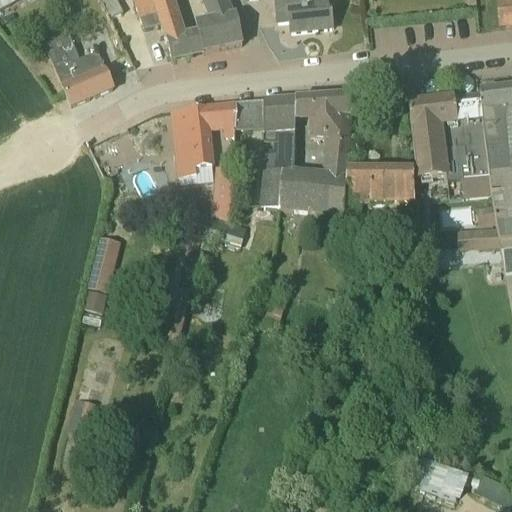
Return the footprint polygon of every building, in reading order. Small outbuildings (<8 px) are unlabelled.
[(123,14),(115,0),(100,0),(111,20),(123,14)] [(132,0),(138,20),(156,14),(171,63),(190,59),(185,36),(173,0),(132,0)] [(200,0),(210,23),(197,26),(198,34),(202,56),(242,48),(235,19),(232,19),(224,0),(200,0)] [(331,32),(328,5),(328,1),(327,0),(274,0),(278,26),(290,25),(291,36),(331,32)] [(503,28),(511,27),(511,5),(500,7),(503,28)] [(45,48),(62,89),(70,110),(112,93),(97,55),(78,63),(68,38),(45,48)] [(491,198),(499,246),(511,245),(511,94),(511,95),(511,92),(479,96),(479,99),(487,167),(491,198)] [(295,104),(294,128),(310,127),(310,143),(328,144),(326,161),(324,161),(322,178),(292,176),(291,176),(282,176),(279,212),(344,219),(348,174),(345,174),(346,163),(350,119),(351,119),(353,99),(295,104)] [(491,198),(487,167),(479,99),(408,108),(416,184),(446,180),(443,154),(466,152),(468,170),(463,170),(466,201),(491,198)] [(295,104),(264,106),(264,134),(263,146),(266,146),(274,147),(273,154),(266,154),(262,204),(261,211),(279,212),(282,176),(291,176),(292,176),(294,128),(295,104)] [(252,107),(235,108),(234,133),(252,133),(252,107)] [(233,139),(234,133),(235,108),(172,115),(179,181),(196,179),(195,172),(212,170),(208,131),(222,130),(223,140),(233,139)] [(212,221),(225,224),(230,209),(231,172),(215,171),(213,206),(211,205),(211,208),(210,220),(212,221)] [(348,174),(344,219),(343,234),(357,234),(360,207),(414,207),(414,174),(348,174)] [(246,230),(225,224),(212,221),(206,243),(240,252),(246,230)] [(104,317),(120,245),(100,241),(83,313),(104,317)] [(511,245),(499,246),(509,304),(511,321),(511,245)] [(178,349),(180,344),(192,296),(175,291),(167,318),(160,344),(178,349)] [(456,509),(465,484),(421,467),(412,492),(456,509)] [(511,511),(511,493),(483,481),(476,499),(507,511),(511,511)]
